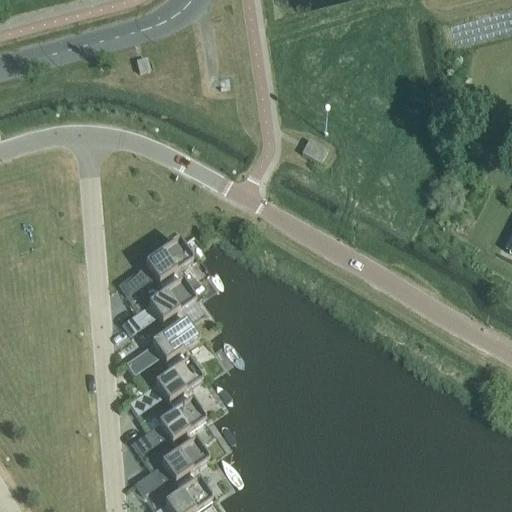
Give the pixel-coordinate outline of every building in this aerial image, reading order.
[(136,66),(139,77),(149,74),(147,64),(136,66)] [(328,154),(309,144),(301,158),(320,168),(328,154)] [(159,290),(165,300),(166,300),(182,289),(181,289),(175,280),(192,268),(179,248),(174,252),(171,249),(160,257),(162,260),(119,289),(127,302),(153,284),(158,291),(159,290)] [(162,330),(169,340),(185,329),(184,329),(178,319),(195,308),(182,288),(181,289),(182,289),(166,300),(165,300),(122,329),(131,342),(157,324),(162,331),(162,330)] [(165,371),(166,370),(172,380),(188,369),(181,359),(198,348),(185,328),(184,329),(185,329),(169,340),(126,369),(134,382),(160,364),(165,371)] [(168,410),(175,419),(175,420),(191,409),(191,408),(185,399),(202,387),(188,368),(188,369),(172,380),(129,409),(137,421),(163,404),(168,411),(168,410)] [(171,450),(172,450),(178,459),(178,460),(194,449),(194,448),(188,439),(205,427),(192,408),(191,408),(191,409),(175,420),(175,419),(132,449),(140,461),(166,443),(171,450)] [(174,490),(175,490),(181,499),(182,499),(198,488),(197,488),(191,479),(208,467),(195,448),(194,448),(194,449),(178,460),(178,459),(135,489),(144,501),(169,483),(174,490)] [(203,511),(211,507),(198,488),(197,488),(198,488),(182,499),(181,499),(162,511),(203,511)]
